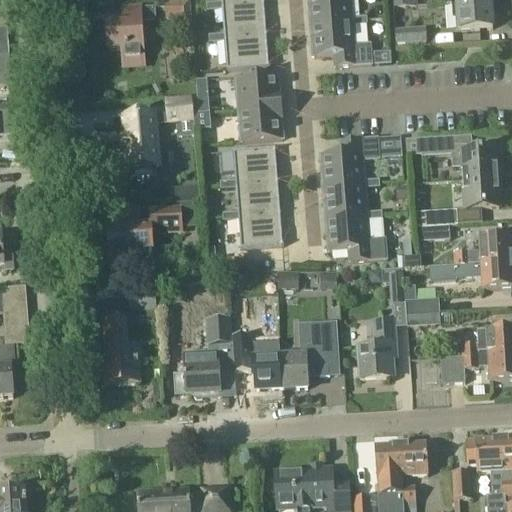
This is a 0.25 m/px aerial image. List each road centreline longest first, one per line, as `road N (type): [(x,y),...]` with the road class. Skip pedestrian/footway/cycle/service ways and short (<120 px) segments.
road 1 (residential): [(59,448),(511,420)]
road 2 (residential): [(52,178),(59,448)]
road 3 (residential): [(511,89),(304,106)]
road 4 (residential): [(40,0),(52,178)]
road 5 (residential): [(304,106),(311,245)]
